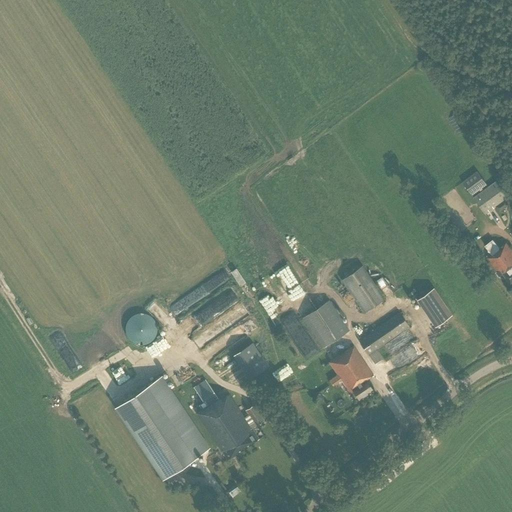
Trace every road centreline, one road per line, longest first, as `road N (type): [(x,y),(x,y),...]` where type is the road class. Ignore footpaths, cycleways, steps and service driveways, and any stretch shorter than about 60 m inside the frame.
road 1 (unclassified): [(305,511),(393,438),(511,361)]
road 2 (track): [(148,368),(123,354),(65,385),(0,286)]
